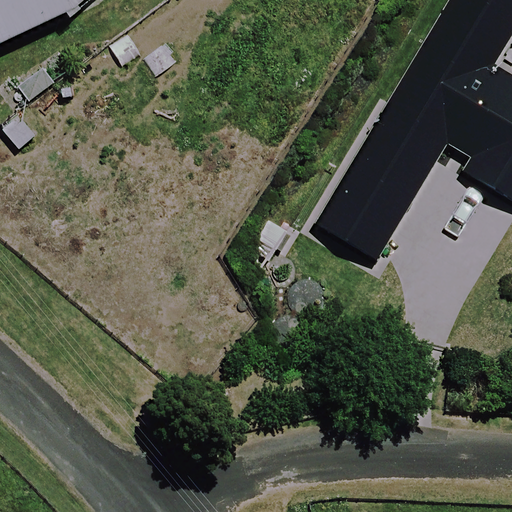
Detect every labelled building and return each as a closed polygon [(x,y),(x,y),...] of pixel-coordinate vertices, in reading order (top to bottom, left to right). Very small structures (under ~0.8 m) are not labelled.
[(0,0),(0,51),(73,25),(104,0),(0,0)] [(458,177),(497,201),(511,210),(511,85),(495,75),(511,45),(511,0),(453,0),(299,258),(362,296),(446,155),(465,166),(458,177)] [(179,67),(159,46),(132,71),(152,92),(179,67)] [(62,89),(38,67),(11,96),(36,118),(62,89)] [(43,140),(26,117),(0,137),(0,141),(15,161),(43,140)]
